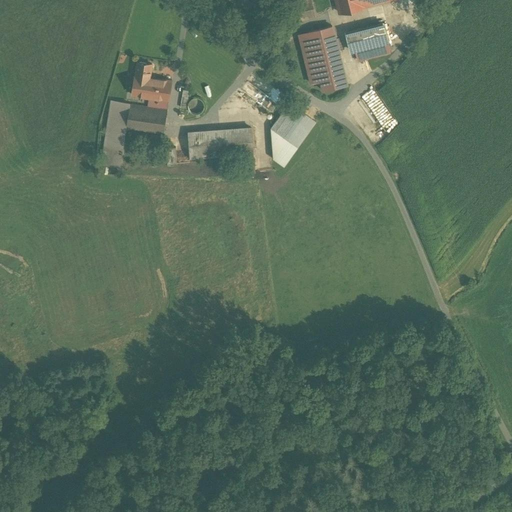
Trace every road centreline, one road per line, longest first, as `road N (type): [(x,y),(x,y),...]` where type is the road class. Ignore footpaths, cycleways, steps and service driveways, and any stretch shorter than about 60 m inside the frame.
road 1 (track): [(336,116),(375,158),(511,445)]
road 2 (unclassified): [(172,0),(336,116)]
